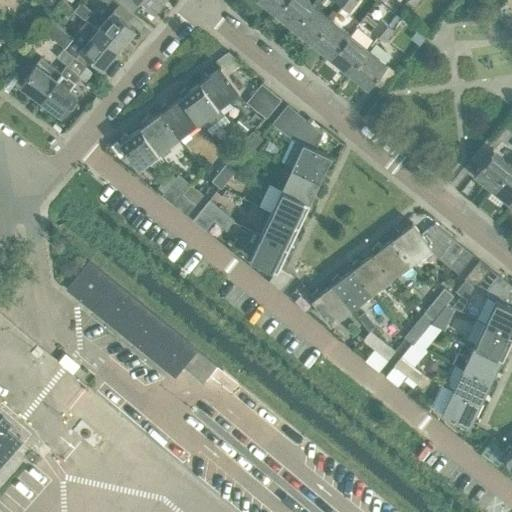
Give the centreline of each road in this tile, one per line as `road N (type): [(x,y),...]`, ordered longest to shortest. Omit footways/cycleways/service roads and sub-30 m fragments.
road 1 (residential): [(511,492),(78,142)]
road 2 (residential): [(511,257),(197,3)]
road 3 (residential): [(78,142),(197,3)]
road 4 (unclassified): [(21,294),(14,168)]
